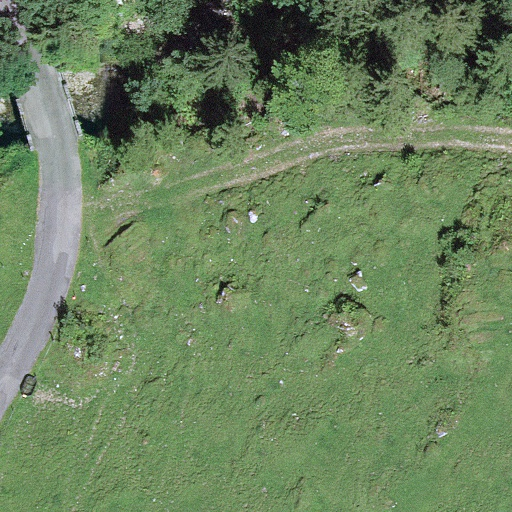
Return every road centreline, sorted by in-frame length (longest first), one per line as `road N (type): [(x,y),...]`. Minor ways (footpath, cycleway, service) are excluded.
road 1 (track): [(60,222),(349,150),(511,148)]
road 2 (unclassified): [(0,8),(36,69),(62,186),(53,268),(0,387)]
